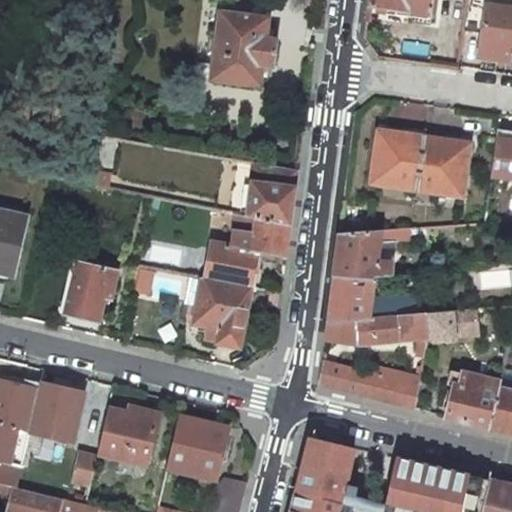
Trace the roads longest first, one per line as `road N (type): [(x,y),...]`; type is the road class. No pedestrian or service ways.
road 1 (residential): [(290,401),(343,68)]
road 2 (residential): [(290,401),(0,333)]
road 3 (residential): [(290,401),(511,456)]
road 4 (residential): [(343,68),(511,94)]
